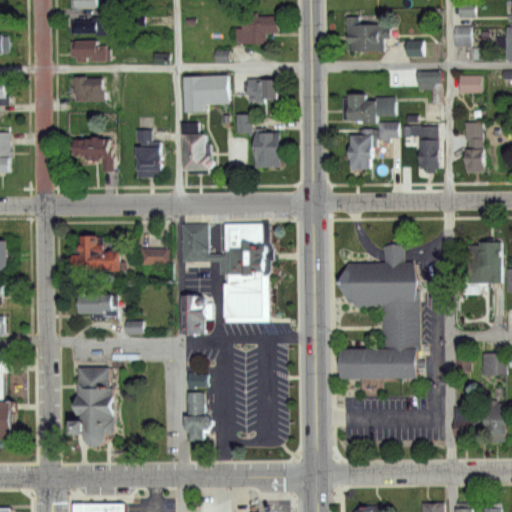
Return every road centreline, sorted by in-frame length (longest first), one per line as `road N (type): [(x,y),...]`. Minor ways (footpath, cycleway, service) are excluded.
road 1 (residential): [(51,511),(42,0)]
road 2 (primary): [(318,511),(310,0)]
road 3 (residential): [(318,474),(0,477)]
road 4 (residential): [(314,201),(0,204)]
road 5 (residential): [(511,199),(314,201)]
road 6 (residential): [(318,474),(511,472)]
